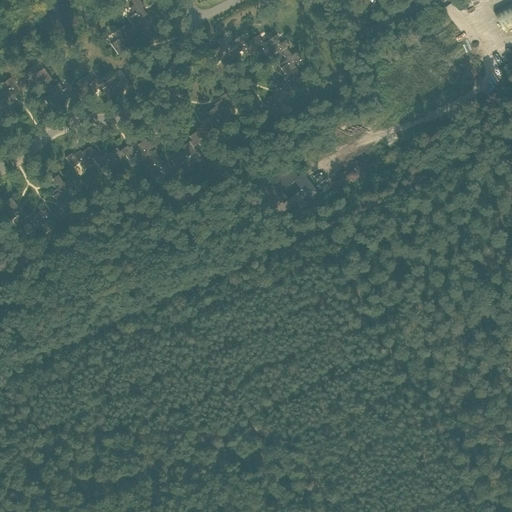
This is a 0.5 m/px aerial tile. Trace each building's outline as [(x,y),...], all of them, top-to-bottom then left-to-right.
[(127,19),(132,24),(136,30),(139,28),(143,34),(149,30),(147,27),(151,25),(145,17),(147,15),(142,8),(144,6),(140,0),(134,5),(129,8),(134,14),(127,19)] [(511,3),(494,12),(504,32),(511,28),(511,3)] [(136,30),(132,24),(126,28),(124,25),(112,34),(117,40),(111,44),(118,55),(124,50),(122,48),(130,43),(128,41),(136,35),(134,32),(136,30)] [(228,57),(231,55),(228,51),(236,46),(232,41),(228,44),(223,36),(215,41),(219,46),(211,51),(215,57),(224,51),(228,57)] [(242,54),(246,52),(246,51),(253,46),(250,41),(245,44),(240,36),(232,41),(236,46),(228,51),(231,55),(232,57),(241,52),(242,54)] [(262,57),(266,55),(263,51),(271,46),(267,41),(263,44),(258,36),(250,41),(253,46),(246,51),(246,52),(249,57),(258,51),(262,57)] [(281,57),(284,55),(282,51),(286,48),(289,46),(285,40),(280,43),(274,36),(267,41),(271,46),(263,51),(266,55),(267,58),(277,51),(281,57)] [(281,64),(283,67),(287,65),(291,72),(297,68),(294,64),(301,59),(296,52),(291,55),(286,48),(282,51),(284,55),(287,60),(281,64)] [(280,81),(282,85),(286,82),(290,88),(291,90),(297,86),(294,81),(302,76),(297,68),(291,72),(287,65),(283,67),(281,68),(287,77),(280,81)] [(33,66),(22,73),(26,80),(29,78),(34,85),(36,84),(42,92),(45,89),(46,90),(51,86),(49,82),(52,80),(43,68),(37,73),(33,66)] [(1,94),(4,98),(8,104),(15,100),(13,98),(21,92),(19,90),(27,85),(25,81),(26,80),(22,73),(17,77),(15,75),(3,83),(7,89),(1,94)] [(115,75),(103,83),(104,85),(98,89),(104,97),(106,95),(109,98),(117,93),(118,95),(126,90),(127,92),(133,88),(126,77),(119,82),(115,75)] [(77,86),(73,89),(77,95),(79,94),(81,98),(89,92),(91,94),(98,89),(104,85),(103,83),(98,76),(90,82),(86,76),(76,83),(77,86)] [(290,99),(285,91),(290,88),(286,82),(282,85),(278,87),(276,84),(272,86),(274,89),(274,90),(276,93),(268,98),(270,100),(266,102),(269,105),(280,97),(284,103),(290,99)] [(53,88),(51,86),(46,90),(49,94),(43,98),(47,105),(50,103),(52,106),(60,101),(62,103),(69,98),(71,100),(77,95),(73,89),(70,85),(63,90),(59,84),(53,88)] [(209,116),(207,118),(211,124),(217,120),(219,123),(231,115),(226,108),(233,104),(226,93),(220,97),(221,99),(214,105),(215,107),(207,113),(209,116)] [(279,107),(284,103),(280,97),(269,105),(271,108),(262,114),(266,120),(273,114),(277,120),(284,114),(279,107)] [(0,118),(3,117),(1,114),(9,109),(7,105),(8,104),(4,98),(0,100),(0,118)] [(191,140),(189,142),(193,148),(199,145),(201,147),(212,140),(208,133),(214,129),(211,124),(207,118),(201,122),(203,124),(195,129),(197,131),(189,136),(191,140)] [(139,163),(145,159),(151,154),(149,151),(155,147),(151,141),(148,142),(146,139),(138,144),(136,142),(129,148),(127,146),(121,150),(125,156),(128,161),(134,157),(139,163)] [(173,164),(171,166),(175,172),(180,169),(182,171),(194,163),(190,157),(196,153),(193,148),(189,142),(183,146),(185,148),(177,153),(179,155),(171,161),(173,164)] [(98,170),(105,165),(99,157),(100,156),(94,148),(92,150),(89,147),(81,152),(80,150),(72,155),(71,153),(65,158),(71,167),(79,162),(84,170),(94,163),(98,170)] [(120,160),(125,156),(121,150),(119,151),(117,148),(109,153),(107,151),(100,156),(99,157),(105,165),(109,171),(122,163),(120,160)] [(151,154),(145,159),(148,164),(142,167),(151,179),(160,173),(165,179),(175,172),(171,166),(169,167),(164,160),(162,161),(156,153),(153,156),(151,154)] [(52,192),(54,195),(58,192),(63,200),(68,197),(65,193),(74,187),(69,179),(63,183),(58,175),(52,179),(58,188),(52,192)] [(52,209),(54,212),(58,210),(62,216),(63,219),(70,214),(66,209),(73,204),(68,197),(63,200),(58,192),(54,195),(53,196),(59,205),(52,209)] [(19,215),(22,220),(28,215),(25,212),(22,208),(26,205),(24,202),(17,206),(11,197),(6,201),(11,209),(6,213),(11,220),(19,215)] [(28,215),(22,220),(19,222),(23,227),(28,224),(33,232),(41,227),(37,221),(45,215),(42,211),(41,210),(33,216),(28,209),(25,212),(28,215)] [(45,209),(42,211),(45,215),(37,221),(41,227),(45,223),(50,231),(58,226),(54,221),(62,216),(58,210),(54,212),(50,216),(45,209)]
